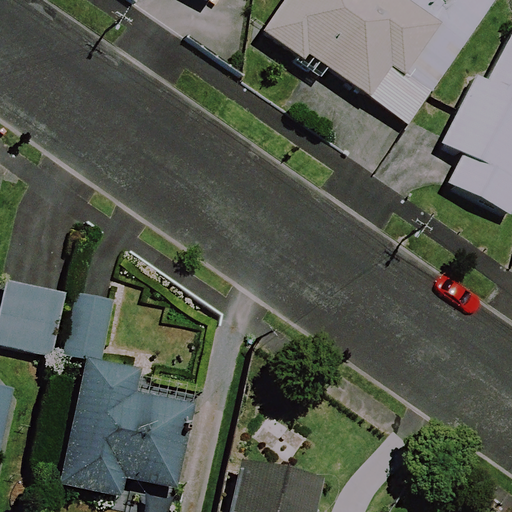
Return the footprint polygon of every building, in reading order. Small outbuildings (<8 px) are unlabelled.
[(423,0),(423,1),(422,0),(284,0),(259,39),(311,73),(314,69),(405,130),(491,0),(423,0)] [(511,26),(482,81),(475,77),(436,149),(459,161),(443,189),(505,222),(511,209),(511,26)] [(72,196),(21,186),(0,302),(0,352),(42,360),(72,196)] [(190,394),(142,384),(145,370),(130,367),(97,361),(108,304),(71,297),(59,359),(79,363),(54,490),(112,502),(116,483),(170,493),(190,394)] [(0,471),(16,406),(0,401),(0,471)] [(320,435),(275,402),(249,438),(295,471),(320,435)] [(167,511),(168,511),(128,502),(125,511),(167,511)]
